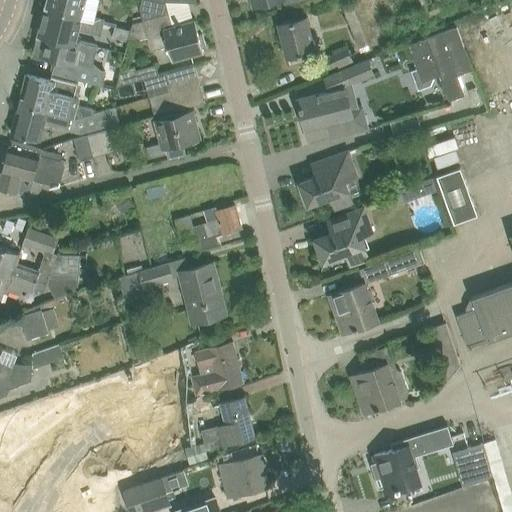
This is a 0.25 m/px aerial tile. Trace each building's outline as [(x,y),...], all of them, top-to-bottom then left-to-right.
[(49,0),(48,5),(82,14),(81,17),(104,23),(116,26),(117,23),(104,20),(105,19),(95,16),(98,0),(49,0)] [(166,2),(159,0),(142,0),(140,7),(144,20),(170,13),(167,2),(166,2)] [(351,0),(340,0),(356,42),(360,53),(370,49),(366,39),(351,0)] [(419,0),(427,17),(448,10),(443,0),(419,0)] [(101,35),(104,23),(81,17),(82,14),(48,5),(40,35),(81,47),(82,42),(83,38),(79,36),(81,30),(101,35)] [(173,26),(170,13),(144,20),(133,23),(128,42),(148,37),(152,50),(169,45),(173,60),(204,51),(203,47),(207,46),(203,33),(199,34),(195,20),(173,26)] [(288,56),(307,52),(314,50),(306,17),(280,24),(288,56)] [(457,26),(408,45),(417,69),(411,71),(418,90),(431,86),(435,77),(440,75),(442,81),(449,100),(465,94),(458,75),(473,69),(457,26)] [(81,47),(40,35),(35,55),(56,61),(53,73),(100,85),(104,70),(100,69),(95,63),(99,47),(100,47),(100,46),(82,42),(81,47)] [(338,69),(355,61),(347,44),(332,51),(333,53),(318,60),(324,72),(337,66),(338,69)] [(318,94),(298,99),(308,139),(330,133),(331,136),(354,130),(365,127),(369,126),(364,105),(359,106),(357,99),(349,101),(346,87),(374,75),(368,59),(323,77),(329,91),(318,94)] [(144,80),(159,75),(156,64),(136,70),(135,66),(121,70),(120,74),(117,87),(144,79),(144,80)] [(149,96),(200,82),(195,64),(159,75),(144,80),(149,96)] [(28,74),(20,104),(76,118),(78,118),(94,114),(94,112),(95,109),(79,105),(81,97),(78,97),(82,84),(52,77),(51,80),(28,74)] [(155,116),(187,108),(206,102),(200,82),(149,96),(155,116)] [(20,104),(13,133),(32,138),(40,141),(45,124),(72,131),(76,118),(20,104)] [(116,107),(94,114),(98,129),(117,123),(120,121),(116,107)] [(187,155),(184,143),(201,139),(193,109),(155,119),(162,143),(147,147),(150,157),(167,153),(169,160),(187,155)] [(103,154),(122,149),(116,126),(97,132),(103,154)] [(94,157),(103,154),(97,132),(88,134),(94,157)] [(81,161),(94,157),(88,134),(74,138),(81,161)] [(9,146),(0,182),(0,188),(18,193),(18,191),(30,194),(34,179),(50,184),(51,179),(61,182),(66,161),(61,160),(63,154),(13,141),(12,147),(9,146)] [(354,202),(345,179),(357,175),(348,150),(319,161),(323,173),(300,182),(308,205),(332,196),(336,208),(354,202)] [(451,223),(478,213),(461,166),(434,176),(451,223)] [(432,177),(400,189),(405,202),(437,190),(432,177)] [(150,199),(166,195),(164,184),(147,188),(150,199)] [(127,194),(119,199),(126,211),(135,205),(127,194)] [(242,228),(236,204),(217,209),(217,207),(205,210),(208,222),(194,226),(190,215),(175,219),(185,254),(219,244),(216,235),(242,228)] [(369,259),(362,240),(361,236),(373,232),(364,207),(334,218),(339,230),(316,239),(324,261),(347,253),(352,265),(369,259)] [(52,253),(58,238),(30,228),(24,243),(44,250),(52,253)] [(0,244),(0,267),(48,284),(51,275),(58,254),(52,253),(44,250),(45,255),(42,265),(40,271),(17,263),(21,252),(0,244)] [(419,246),(385,258),(391,274),(405,269),(422,263),(425,262),(419,246)] [(58,254),(51,275),(80,278),(81,266),(87,267),(87,256),(82,256),(58,254)] [(129,274),(121,277),(125,301),(148,295),(146,288),(173,280),(168,262),(158,265),(129,274)] [(223,313),(217,288),(220,287),(213,262),(180,271),(193,322),(226,314),(226,312),(223,313)] [(48,284),(0,267),(0,301),(2,303),(6,291),(7,292),(8,289),(22,294),(24,288),(34,291),(39,293),(40,289),(45,291),(48,284)] [(354,330),(359,328),(359,327),(378,320),(364,282),(336,293),(341,308),(336,310),(344,332),(354,329),(354,330)] [(468,311),(457,315),(469,347),(511,331),(511,282),(473,296),(474,299),(471,301),(467,308),(468,311)] [(60,326),(54,307),(42,311),(42,309),(20,316),(27,339),(49,333),(48,330),(60,326)] [(442,362),(458,356),(446,322),(430,328),(442,362)] [(202,373),(193,376),(197,393),(244,382),(234,341),(210,347),(210,348),(197,351),(200,366),(202,373)] [(33,364),(33,367),(34,367),(64,356),(60,344),(34,353),(33,364)] [(0,384),(5,387),(13,366),(2,362),(1,355),(0,354),(0,384)] [(147,374),(170,367),(166,354),(143,362),(147,374)] [(13,366),(5,387),(10,389),(33,380),(33,367),(33,364),(15,363),(13,366)] [(390,371),(387,363),(358,373),(363,387),(358,389),(366,412),(376,409),(376,410),(381,409),(381,407),(400,401),(400,399),(407,397),(410,389),(404,372),(398,369),(390,371)] [(0,384),(0,397),(8,394),(10,389),(5,387),(0,384)] [(165,389),(143,396),(149,415),(171,408),(165,389)] [(207,449),(236,442),(255,437),(245,396),(220,403),(226,424),(202,430),(207,449)] [(191,416),(210,410),(206,397),(186,404),(191,416)] [(376,462),(371,463),(372,465),(376,463),(378,471),(376,472),(380,487),(379,487),(379,488),(384,487),(386,494),(396,491),(396,492),(401,490),(401,489),(420,483),(416,469),(420,467),(416,456),(416,453),(442,445),(443,447),(454,444),(448,425),(391,443),(393,449),(374,455),(376,462)] [(460,462),(456,463),(463,486),(478,482),(494,477),(493,471),(490,461),(484,442),(468,447),(471,459),(460,462)] [(190,465),(209,459),(204,443),(185,448),(190,465)] [(468,447),(456,450),(460,462),(471,459),(468,447)] [(228,498),(242,494),(268,488),(263,469),(266,468),(263,453),(220,464),(228,498)] [(184,471),(161,478),(166,492),(189,485),(184,471)] [(161,478),(125,490),(132,511),(145,511),(164,506),(160,494),(166,492),(161,478)] [(221,511),(216,497),(175,511),(221,511)]
